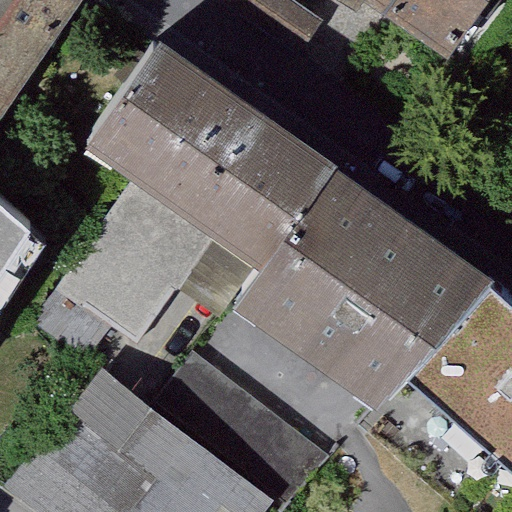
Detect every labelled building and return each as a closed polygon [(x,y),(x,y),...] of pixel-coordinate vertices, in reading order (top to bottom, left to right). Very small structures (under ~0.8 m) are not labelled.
[(0,0),(0,134),(82,0),(0,0)] [(225,0),(219,8),(304,66),(328,32),(285,3),(286,0),(225,0)] [(511,0),(341,0),(461,74),(511,0)] [(166,44),(93,149),(128,169),(204,223),(259,268),(342,164),(166,44)] [(378,416),(407,380),(487,280),(453,253),(342,164),(259,268),(233,301),(347,391),(378,416)] [(128,169),(51,289),(124,337),(204,223),(128,169)] [(0,271),(27,231),(0,206),(0,271)] [(511,300),(487,280),(407,380),(511,473),(511,300)] [(152,413),(107,376),(14,484),(50,511),(279,511),(328,456),(197,355),(152,413)]
